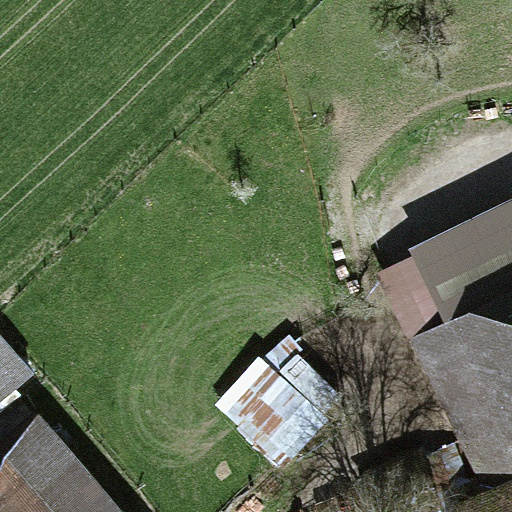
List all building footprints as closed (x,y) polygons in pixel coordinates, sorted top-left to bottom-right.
[(511,200),(419,247),(459,328),(511,301),(511,200)] [(488,473),(446,494),(455,511),(511,511),(511,301),(459,328),(425,345),(488,473)] [(0,403),(34,375),(0,334),(0,403)] [(117,511),(107,499),(52,432),(0,475),(0,511),(117,511)] [(427,462),(364,486),(374,511),(443,511),(446,511),(427,462)]
